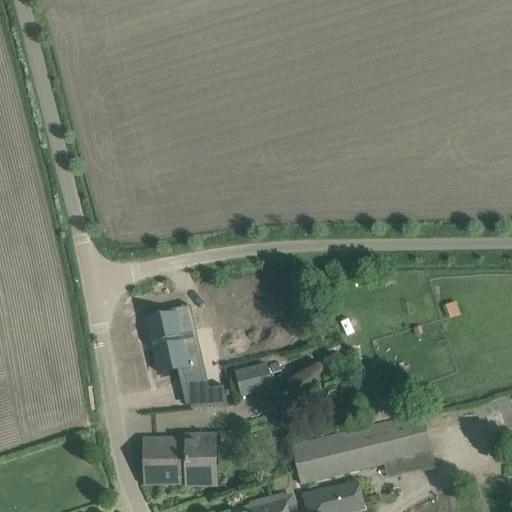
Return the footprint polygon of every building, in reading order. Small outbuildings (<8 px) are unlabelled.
[(177,319),(147,325),(157,377),(179,373),(186,410),(225,407),(221,386),(203,391),(193,338),(182,341),(177,319)] [(242,398),(275,390),(268,364),(235,373),(242,398)] [(371,402),(363,404),(368,425),(393,420),(392,418),(388,399),(371,402)] [(384,467),(433,454),(423,415),(294,449),(304,488),(384,467)] [(145,485),(187,484),(187,486),(216,486),(215,438),(186,439),(186,440),(164,441),(144,441),(145,485)] [(358,484),(333,489),(332,484),(320,487),(321,492),(302,496),(306,511),(358,511),(364,511),(358,484)] [(250,508),(234,511),(295,511),(294,505),(288,506),(286,497),(286,495),(261,501),(249,504),(250,508)]
